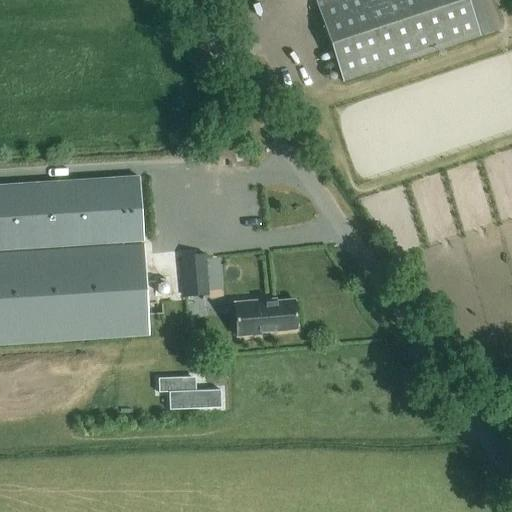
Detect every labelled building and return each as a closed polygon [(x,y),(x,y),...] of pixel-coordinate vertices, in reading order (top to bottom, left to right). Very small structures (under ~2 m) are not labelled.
[(315,0),(343,82),(500,28),(490,0),(315,0)] [(139,177),(0,185),(0,249),(143,241),(140,200),(139,177)] [(143,247),(0,255),(0,347),(148,339),(143,247)] [(181,256),(184,292),(184,297),(209,295),(205,254),(181,256)] [(260,332),(297,330),(295,300),(258,303),(258,301),(235,302),(237,336),(260,334),(260,332)] [(169,410),(221,407),(220,389),(192,391),(192,377),(158,378),(158,392),(168,392),(169,410)]
